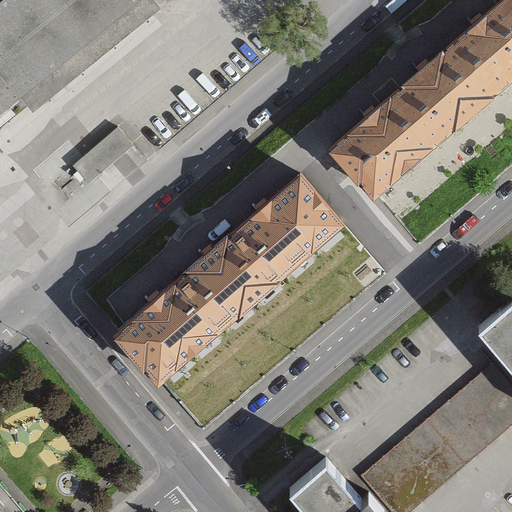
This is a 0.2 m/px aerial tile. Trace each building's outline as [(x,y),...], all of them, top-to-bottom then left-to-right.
[(0,0),(0,109),(134,0),(0,0)] [(511,68),(511,0),(489,0),(478,10),(422,59),(371,103),(330,138),(374,188),(511,68)] [(118,126),(74,163),(89,181),(133,144),(118,126)] [(346,213),(301,162),(264,194),(208,241),(155,285),(113,321),(158,373),(346,213)] [(511,293),(478,322),(511,361),(511,293)] [(511,421),(511,383),(492,361),(427,416),(465,461),(511,421)] [(405,511),(465,461),(427,416),(364,469),(400,511),(405,511)] [(361,497),(326,456),(291,486),(312,511),(382,511),(385,510),(369,491),(361,497)]
